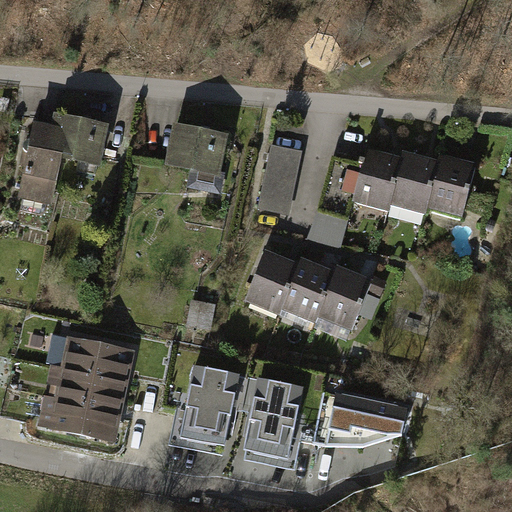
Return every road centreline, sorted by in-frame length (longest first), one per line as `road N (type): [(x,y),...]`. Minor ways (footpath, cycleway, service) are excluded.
road 1 (residential): [(511,119),(0,71)]
road 2 (residential): [(374,480),(305,501),(0,445)]
road 3 (track): [(318,101),(405,12),(432,0)]
